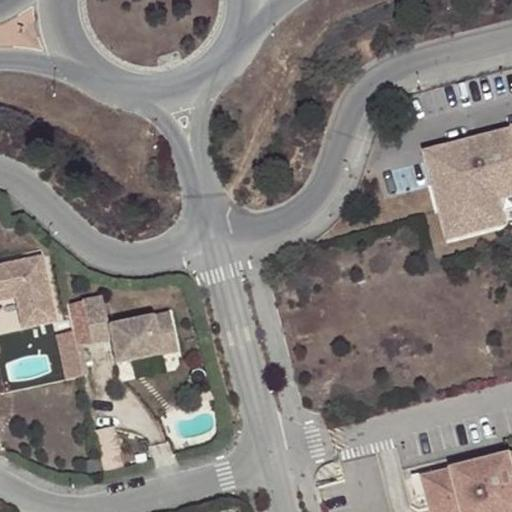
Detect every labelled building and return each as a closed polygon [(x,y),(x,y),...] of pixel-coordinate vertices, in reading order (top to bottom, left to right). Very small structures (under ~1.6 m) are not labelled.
[(502,201),(511,198),(511,130),(484,137),(486,145),(475,148),(473,140),(427,152),(435,183),(450,180),(456,205),(441,209),(449,241),(508,226),(502,201)] [(484,137),(473,140),(475,148),(486,145),(484,137)] [(435,183),(441,209),(456,205),(450,180),(435,183)] [(58,327),(44,262),(0,271),(0,306),(18,303),(25,301),(32,332),(58,327)] [(25,301),(18,303),(25,334),(32,332),(25,301)] [(104,303),(85,307),(94,349),(114,345),(119,370),(180,356),(172,318),(111,332),(104,303)] [(511,511),(511,462),(433,484),(421,487),(426,506),(427,511),(511,511)] [(426,506),(421,487),(433,484),(432,479),(411,485),(417,509),(426,506)]
